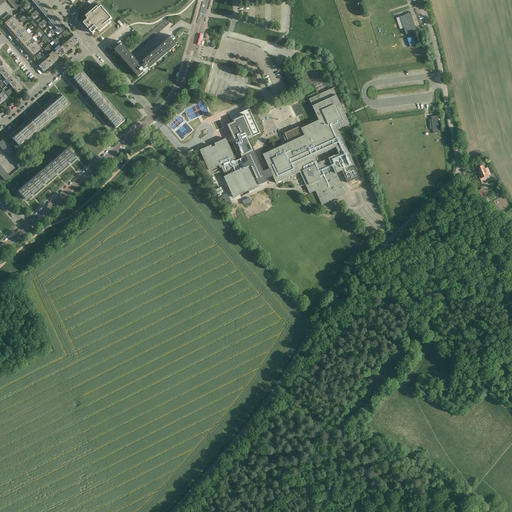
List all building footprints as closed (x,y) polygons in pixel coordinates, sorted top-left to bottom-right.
[(42,0),(36,5),(40,10),(46,5),(42,0)] [(50,10),(46,5),(40,10),(44,15),(50,10)] [(83,23),(89,29),(93,34),(97,29),(100,32),(111,22),(110,20),(112,18),(108,14),(106,16),(103,13),(105,10),(102,6),(99,8),(97,6),(86,16),(88,19),(83,23)] [(50,10),(44,15),(48,19),(54,14),(50,10)] [(3,19),(6,22),(13,16),(10,12),(3,19)] [(406,35),(417,31),(411,13),(400,17),(406,35)] [(58,19),(54,14),(48,19),(52,24),(58,19)] [(5,24),(8,27),(16,20),(13,16),(5,24)] [(62,24),(58,19),(52,24),(56,29),(62,24)] [(8,27),(11,31),(20,24),(16,20),(8,27)] [(20,24),(11,31),(14,35),(23,27),(20,24)] [(66,28),(62,24),(56,29),(60,34),(66,28)] [(14,35),(17,38),(26,31),(23,27),(14,35)] [(26,31),(17,38),(21,42),(29,35),(26,31)] [(21,42),(24,46),(32,38),(29,35),(21,42)] [(69,40),(74,46),(79,42),(74,36),(69,40)] [(413,37),(407,39),(410,46),(416,44),(413,37)] [(32,38),(24,46),(27,49),(36,42),(32,38)] [(134,55),(130,50),(128,52),(122,45),(122,44),(123,44),(122,43),(115,50),(116,50),(116,49),(139,76),(138,77),(138,76),(139,77),(145,72),(144,71),(149,67),(150,69),(151,68),(150,68),(150,67),(176,45),(177,45),(176,46),(177,45),(171,38),(170,39),(171,38),(171,39),(145,62),(144,61),(145,61),(144,61),(145,63),(141,67),(132,57),(134,55)] [(70,50),(74,46),(69,40),(65,44),(70,50)] [(27,49),(30,53),(39,46),(36,42),(27,49)] [(61,48),(66,53),(70,50),(65,44),(61,48)] [(54,49),(56,51),(61,57),(66,53),(61,48),(59,45),(54,49)] [(39,46),(30,53),(33,57),(42,49),(39,46)] [(10,56),(14,53),(11,48),(6,52),(10,56)] [(57,61),(61,57),(56,51),(53,54),(52,55),(57,61)] [(57,61),(52,55),(50,53),(48,54),(50,56),(47,59),(53,65),(57,61)] [(48,68),(53,65),(47,59),(45,56),(41,60),(43,63),(48,68)] [(44,72),(48,68),(43,63),(39,67),(44,72)] [(7,70),(1,75),(5,80),(11,75),(10,73),(9,71),(7,70)] [(74,78),(84,91),(93,83),(82,71),(74,78)] [(296,88),(299,86),(293,71),(289,73),(296,88)] [(14,77),(13,76),(11,75),(5,80),(9,84),(15,79),(14,77)] [(15,80),(15,79),(9,84),(13,89),(19,84),(17,82),(17,80),(15,80)] [(93,83),(84,91),(95,103),(103,96),(93,83)] [(19,84),(13,89),(17,94),(23,89),(23,88),(22,86),(21,86),(19,84)] [(285,135),(283,136),(287,144),(263,154),(269,169),(273,176),(276,183),(300,172),(310,194),(315,191),(322,205),(346,194),(336,173),(342,170),(347,183),(360,177),(354,165),(355,165),(341,135),(341,136),(338,129),(350,124),(333,88),(309,99),(319,120),(302,128),(301,127),(299,128),(300,129),(296,131),(296,130),(292,132),(288,133),(289,134),(285,136),(285,135)] [(50,106),(57,114),(69,104),(62,95),(50,106)] [(95,103),(106,116),(114,108),(103,96),(95,103)] [(38,117),(45,125),(57,114),(50,106),(38,117)] [(114,108),(106,116),(117,128),(125,121),(114,108)] [(211,145),(200,150),(209,170),(220,165),(225,176),(224,177),(234,198),(260,186),(259,185),(268,181),(267,179),(269,178),(273,176),(269,169),(266,170),(264,171),(253,149),(249,140),(249,138),(251,137),(260,133),(257,125),(250,109),(240,113),(241,116),(233,120),(234,122),(230,123),(233,130),(230,131),(231,134),(242,157),(236,160),(226,138),(215,143),(214,142),(211,144),(211,145)] [(432,122),(429,122),(430,129),(433,129),(433,131),(439,130),(437,116),(431,117),(432,122)] [(38,117),(25,128),(32,136),(45,125),(38,117)] [(32,136),(25,128),(13,138),(20,147),(32,136)] [(56,159),(63,167),(75,157),(68,148),(56,159)] [(63,167),(56,159),(43,170),(50,178),(63,167)] [(480,175),(478,176),(480,179),(483,178),(489,175),(491,175),(488,168),(485,169),(483,165),(477,168),(480,175)] [(50,178),(43,170),(31,181),(38,189),(50,178)] [(38,189),(31,181),(18,191),(25,200),(38,189)] [(485,200),(490,196),(482,188),(478,192),(485,200)] [(223,195),(227,205),(232,203),(228,193),(223,195)]
